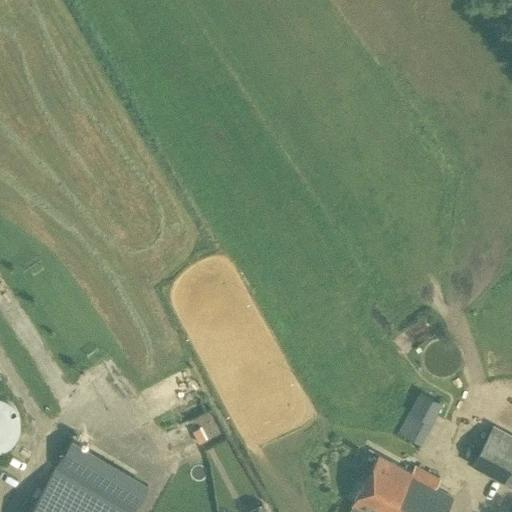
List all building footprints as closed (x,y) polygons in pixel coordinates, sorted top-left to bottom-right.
[(420,390),(409,410),(431,423),(436,415),(443,402),(420,390)] [(0,449),(4,449),(8,446),(12,443),(15,440),(17,436),(19,431),(20,427),(20,422),(20,417),(19,412),(17,408),(14,404),(10,401),(7,398),(2,396),(0,395),(0,449)] [(205,427),(196,431),(200,441),(223,432),(214,409),(200,414),(205,427)] [(511,486),(511,437),(494,427),(473,464),(511,486)] [(131,511),(148,484),(71,439),(54,467),(27,511),(131,511)] [(410,472),(377,454),(351,503),(352,504),(347,511),(443,511),(451,498),(410,473),(410,472)] [(267,511),(262,502),(259,503),(259,502),(247,508),(248,509),(244,511),(267,511)]
